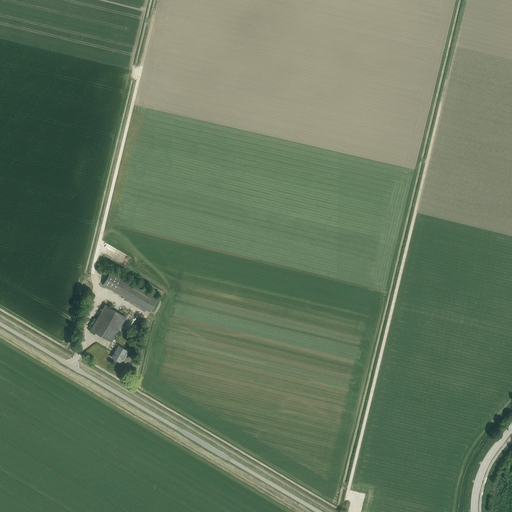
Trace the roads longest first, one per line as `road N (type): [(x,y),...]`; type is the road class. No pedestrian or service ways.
road 1 (track): [(349,511),(348,489),(465,0)]
road 2 (unclassified): [(0,323),(317,511)]
